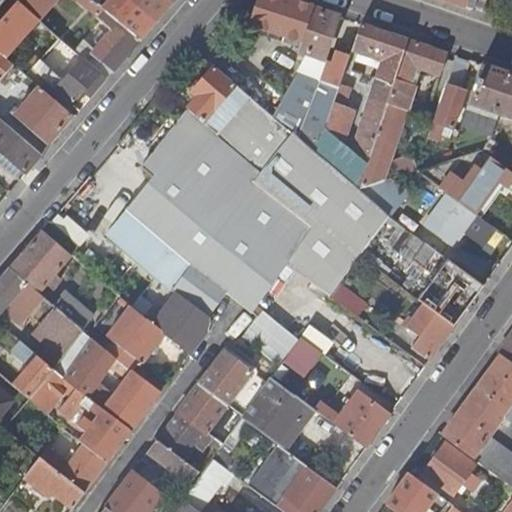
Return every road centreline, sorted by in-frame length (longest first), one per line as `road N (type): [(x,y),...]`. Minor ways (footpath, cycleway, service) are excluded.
road 1 (residential): [(209,0),(0,243)]
road 2 (residential): [(511,276),(343,511)]
road 3 (residential): [(89,511),(230,325)]
road 4 (residential): [(511,50),(371,0)]
